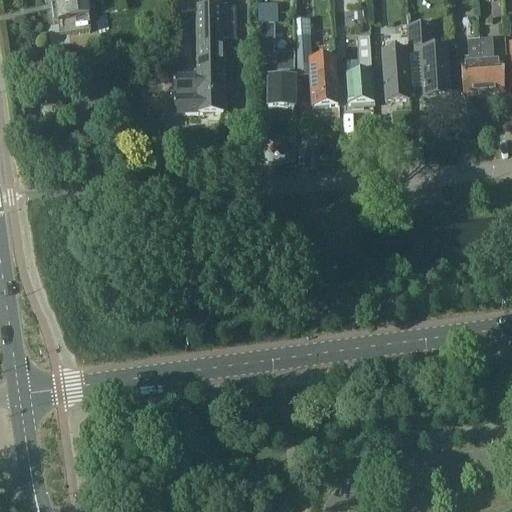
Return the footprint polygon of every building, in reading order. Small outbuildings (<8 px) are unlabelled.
[(90,20),(86,0),(49,0),(53,25),(90,20)] [(472,7),(463,7),(463,16),(473,16),(472,7)] [(195,77),(175,78),(175,117),(222,115),(221,41),(236,41),(236,9),(222,10),(195,9),(195,77)] [(297,61),(310,61),(312,110),(337,108),(334,77),(336,77),(333,48),(309,49),(307,24),(293,24),(293,41),(296,41),(297,61)] [(292,111),(293,80),(294,80),(294,68),(287,68),(287,55),(274,55),(274,27),(257,27),(256,91),(269,90),(269,110),(292,111)] [(372,49),(382,49),(381,27),(370,28),(372,49)] [(407,29),(408,39),(409,52),(409,57),(420,56),(424,102),(449,101),(444,53),(435,53),(433,28),(407,29)] [(383,74),(384,74),(385,105),(409,104),(406,73),(407,73),(405,53),(409,52),(408,39),(388,40),(389,53),(382,60),(383,74)] [(348,107),(351,107),(351,111),(363,111),(363,106),(373,106),(371,75),(372,75),(369,40),(357,41),(358,70),(365,70),(366,75),(346,76),(348,107)] [(480,43),(482,97),(503,96),(502,64),(494,64),(492,42),(480,43)] [(459,66),(462,99),(482,97),(480,43),(469,43),(471,65),(459,66)]
